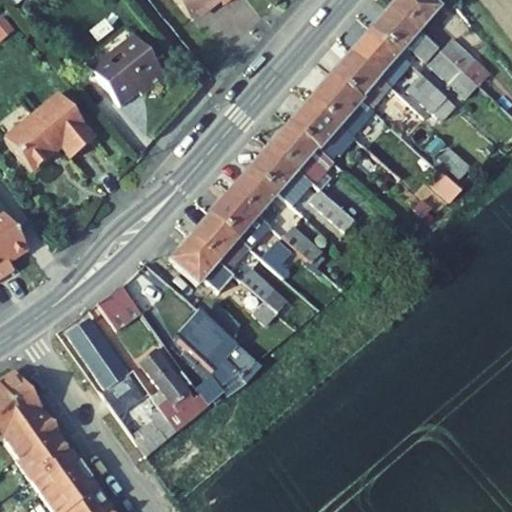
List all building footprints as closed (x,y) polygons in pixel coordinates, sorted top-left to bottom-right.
[(172,0),(189,21),(215,0),(217,0),(223,7),(232,0),(172,0)] [(425,0),(396,0),(389,9),(417,34),(438,11),(425,0)] [(398,56),(405,49),(423,65),(437,51),(417,34),(389,9),(369,31),(398,56)] [(398,56),(369,31),(349,54),(390,89),(409,67),(398,56)] [(116,105),(136,90),(141,98),(165,79),(134,39),(106,62),(100,55),(86,67),(116,105)] [(451,41),(439,53),(477,89),(489,77),(451,41)] [(426,66),(464,102),(477,89),(439,53),(426,66)] [(390,89),(349,54),(329,77),(360,103),(370,112),(390,89)] [(360,103),(329,77),(307,102),(351,139),(363,124),(351,113),(360,103)] [(445,101),(419,77),(405,92),(431,116),(445,101)] [(30,175),(53,157),(49,153),(57,147),(60,151),(69,162),(94,142),(56,96),(2,141),(30,175)] [(431,116),(440,124),(454,109),(445,101),(431,116)] [(351,139),(307,102),(286,126),(315,151),(332,166),(343,153),(389,194),(400,183),(360,147),(351,139)] [(393,124),(407,137),(423,121),(408,107),(393,124)] [(365,125),(391,148),(399,138),(374,115),(365,125)] [(363,212),(306,162),(315,151),(286,126),(267,149),(309,186),(318,193),(353,224),(363,212)] [(371,136),(360,147),(400,183),(410,171),(371,136)] [(60,151),(57,147),(49,153),(53,157),(60,151)] [(309,186),(267,149),(248,170),(276,196),(290,208),(309,186)] [(469,170),(447,150),(437,161),(457,182),(469,170)] [(459,193),(430,166),(422,174),(451,202),(459,193)] [(248,170),(228,193),(256,219),(276,196),(248,170)] [(228,193),(207,216),(247,251),(249,253),(269,230),(256,219),(228,193)] [(318,193),(308,205),(343,235),(353,224),(318,193)] [(353,224),(358,228),(368,216),(363,212),(353,224)] [(4,216),(0,218),(0,281),(12,273),(8,266),(28,253),(4,216)] [(207,216),(188,239),(217,264),(227,273),(247,251),(207,216)] [(291,229),(281,240),(298,255),(312,266),(321,255),(291,229)] [(167,262),(196,288),(217,264),(188,239),(167,262)] [(279,239),(259,261),(281,280),(298,260),(296,259),(298,255),(281,240),(279,239)] [(251,271),(239,284),(275,316),(285,304),(251,271)] [(326,279),(309,299),(320,311),(342,293),(326,279)] [(227,297),(263,329),(275,316),(239,284),(227,297)] [(96,307),(115,334),(140,317),(121,290),(96,307)] [(215,307),(204,319),(227,341),(238,328),(215,307)] [(176,344),(213,376),(221,365),(239,381),(254,365),(227,341),(204,319),(199,316),(176,344)] [(176,434),(156,408),(150,398),(132,373),(126,377),(88,322),(66,336),(104,392),(100,396),(145,460),(176,434)] [(176,434),(207,408),(206,407),(198,396),(192,401),(185,391),(174,378),(154,351),(137,365),(159,393),(165,401),(156,408),(176,434)] [(8,364),(0,368),(0,439),(50,511),(113,511),(112,510),(98,491),(83,469),(69,450),(56,432),(42,411),(8,364)] [(181,373),(174,378),(185,391),(191,387),(181,373)] [(210,381),(196,393),(198,396),(206,407),(222,394),(210,381)] [(159,393),(150,398),(156,408),(165,401),(159,393)] [(177,451),(181,454),(171,464),(180,474),(203,455),(191,440),(177,451)]
